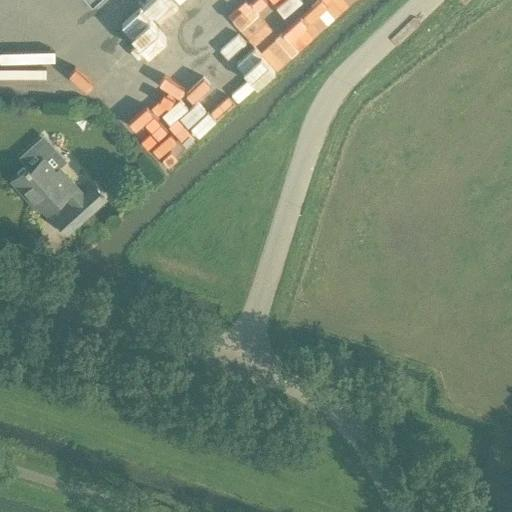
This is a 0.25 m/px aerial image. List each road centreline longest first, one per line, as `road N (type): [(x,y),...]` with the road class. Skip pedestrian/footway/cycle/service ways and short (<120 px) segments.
road 1 (unclassified): [(239,367),(322,111),(345,76),(426,0)]
road 2 (unclassified): [(239,367),(0,289)]
road 3 (unclassified): [(402,511),(336,412),(239,367)]
